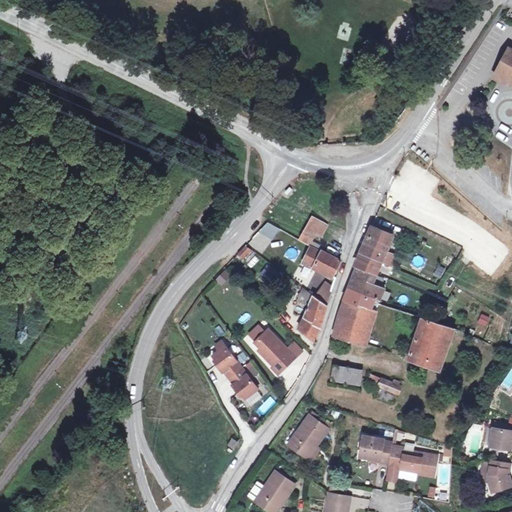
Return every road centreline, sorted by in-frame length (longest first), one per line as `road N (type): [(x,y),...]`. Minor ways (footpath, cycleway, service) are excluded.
road 1 (residential): [(212,511),(322,342),(359,190)]
road 2 (tertiary): [(0,12),(292,157)]
road 3 (tertiary): [(292,157),(161,314),(137,375),(133,427)]
road 4 (tertiary): [(292,157),(331,168),(366,164),(394,147),(418,115)]
road 5 (residential): [(418,115),(445,133),(459,165),(511,213)]
road 6 (tertiary): [(418,115),(494,0)]
